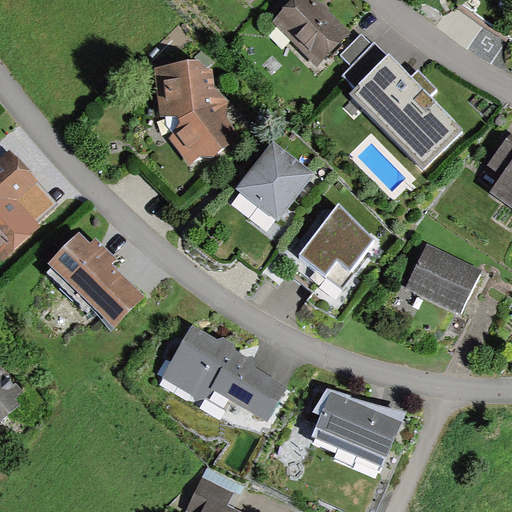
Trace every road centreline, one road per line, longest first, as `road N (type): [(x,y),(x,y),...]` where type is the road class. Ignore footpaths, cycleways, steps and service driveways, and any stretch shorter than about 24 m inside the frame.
road 1 (residential): [(0,79),(133,236),(210,294),(369,371),(439,387),(511,387)]
road 2 (residential): [(383,0),(473,72),(511,86)]
